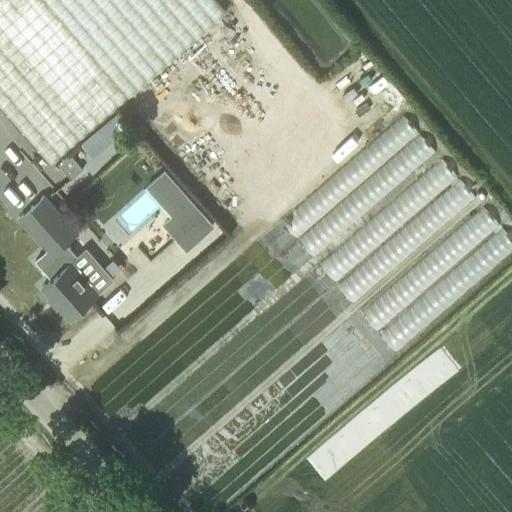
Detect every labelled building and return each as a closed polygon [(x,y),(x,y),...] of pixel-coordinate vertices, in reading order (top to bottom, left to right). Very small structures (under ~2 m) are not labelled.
[(0,0),(0,105),(50,163),(225,11),(215,0),(0,0)] [(118,111),(80,142),(91,156),(129,125),(118,111)] [(404,112),(280,219),(316,260),(317,260),(353,302),(396,265),(402,272),(415,260),(409,254),(478,195),(460,174),(460,175),(440,152),(440,153),(404,112)] [(70,152),(58,162),(71,177),(83,167),(76,159),(70,152)] [(35,203),(20,216),(48,248),(35,260),(51,278),(42,286),(70,317),(85,304),(100,291),(113,279),(100,264),(92,271),(77,254),(71,260),(64,252),(70,247),(66,242),(76,233),(76,232),(43,195),(35,203)] [(191,199),(165,222),(188,247),(213,225),(191,199)] [(394,350),(511,252),(511,235),(486,203),(359,308),(394,350)]
